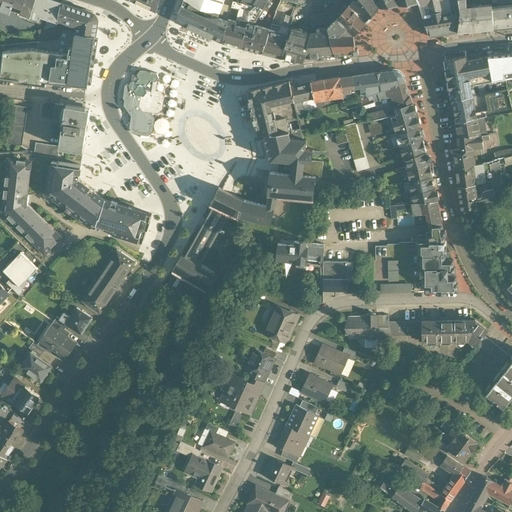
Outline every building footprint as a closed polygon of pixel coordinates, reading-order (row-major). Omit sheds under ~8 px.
[(0,0),(0,10),(9,14),(10,11),(13,1),(13,0),(0,0)] [(61,2),(54,0),(23,0),(23,4),(13,1),(10,11),(31,17),(30,20),(37,23),(39,16),(57,22),(57,20),(61,2)] [(131,0),(150,9),(151,0),(131,0)] [(151,0),(150,9),(156,12),(159,0),(151,0)] [(183,0),(180,9),(179,9),(175,20),(203,33),(207,22),(214,24),(217,18),(219,13),(219,12),(222,4),(223,3),(222,3),(223,0),(183,0)] [(256,0),(252,7),(250,10),(247,21),(254,23),(261,10),(262,10),(268,0),(256,0)] [(348,5),(345,8),(343,6),(337,0),(325,14),(325,21),(327,28),(328,32),(332,50),(333,50),(334,56),(356,52),(353,35),(366,21),(348,5)] [(352,0),(352,1),(348,5),(366,21),(370,16),(379,7),(375,0),(352,0)] [(416,0),(417,3),(418,4),(417,4),(429,38),(451,34),(448,16),(442,17),(438,1),(442,0),(416,0)] [(450,0),(454,15),(460,14),(457,0),(450,0)] [(492,6),(466,7),(465,0),(457,0),(460,14),(462,33),(493,30),(492,9),(492,6)] [(66,4),(61,2),(57,20),(63,22),(66,4)] [(240,3),(233,2),(231,7),(242,10),(244,4),(240,3)] [(91,12),(66,4),(63,22),(70,24),(75,25),(74,33),(94,35),(96,21),(95,21),(91,14),(91,12)] [(242,10),(239,23),(236,22),(235,25),(246,27),(247,21),(250,10),(252,7),(244,4),(242,10)] [(511,6),(492,9),(493,30),(511,28),(511,6)] [(454,15),(448,16),(451,34),(462,33),(460,14),(454,15)] [(285,31),(271,27),(269,30),(261,53),(280,58),(280,57),(287,35),(289,30),(293,18),(288,16),(286,16),(282,27),(286,28),(285,31)] [(214,24),(207,22),(203,33),(217,40),(222,42),(227,22),(223,20),(217,18),(214,24)] [(236,22),(228,20),(227,22),(222,42),(241,47),(246,27),(235,25),(236,22)] [(254,23),(247,21),(246,27),(241,47),(261,53),(269,30),(254,25),(254,23)] [(311,22),(310,33),(328,32),(327,28),(325,21),(311,22)] [(39,43),(51,42),(56,29),(39,30),(39,43)] [(56,29),(51,42),(57,41),(62,31),(62,30),(56,29)] [(310,35),(289,30),(287,35),(280,57),(302,63),(304,58),(310,35)] [(74,33),(62,31),(57,41),(51,42),(50,52),(47,72),(54,72),(68,72),(69,72),(74,33)] [(328,32),(310,33),(310,35),(304,58),(320,57),(334,56),(333,50),(332,50),(328,32)] [(94,35),(74,33),(69,72),(89,69),(94,35)] [(31,72),(34,50),(5,52),(4,61),(0,77),(29,81),(31,72)] [(47,72),(50,52),(34,50),(31,72),(47,72)] [(511,56),(488,58),(491,83),(505,81),(511,79),(511,56)] [(465,57),(444,61),(446,72),(445,72),(448,93),(449,93),(452,103),(472,99),(484,96),(507,90),(505,81),(491,83),(488,58),(465,62),(465,57)] [(69,72),(68,72),(54,72),(52,83),(86,87),(89,69),(69,72)] [(131,128),(134,133),(146,134),(151,131),(153,119),(149,115),(146,114),(147,110),(157,112),(161,109),(163,97),(160,93),(153,93),(155,82),(159,78),(157,74),(140,71),(137,75),(139,79),(137,82),(132,81),(126,87),(125,105),(133,116),(131,128)] [(393,71),(358,76),(360,88),(361,98),(366,96),(371,95),(372,95),(389,88),(388,86),(404,83),(402,77),(401,75),(399,74),(397,72),(395,72),(393,71)] [(29,81),(52,83),(54,72),(47,72),(31,72),(29,81)] [(352,77),(339,79),(342,98),(343,103),(352,101),(352,100),(351,94),(350,90),(354,89),(352,77)] [(339,78),(324,80),(326,89),(327,89),(328,100),(342,98),(339,79),(339,78)] [(324,80),(310,83),(314,98),(315,102),(328,100),(327,89),(326,89),(324,80)] [(289,82),(247,91),(258,136),(264,135),(288,132),(286,122),(299,119),(298,117),(297,114),(294,103),(291,87),(290,87),(289,82)] [(310,83),(291,87),(294,103),(303,101),(314,98),(310,83)] [(404,83),(388,86),(389,88),(372,95),(371,95),(373,102),(377,101),(378,104),(380,103),(381,105),(387,104),(387,105),(393,103),(396,102),(410,98),(409,97),(408,97),(404,83)] [(511,111),(507,90),(484,96),(487,111),(489,117),(511,112),(511,111)] [(410,98),(396,102),(398,108),(412,104),(410,98)] [(472,99),(452,103),(453,111),(473,106),(472,99)] [(303,101),(294,103),(297,114),(304,113),(301,104),(303,101)] [(392,122),(417,115),(414,103),(412,104),(398,108),(389,110),(391,116),(392,122)] [(53,121),(63,123),(65,106),(56,104),(53,121)] [(89,109),(66,105),(65,106),(63,123),(59,147),(82,151),(84,142),(85,131),(89,109)] [(473,106),(453,111),(455,123),(483,118),(489,117),(487,111),(475,114),(473,106)] [(24,108),(12,107),(6,144),(19,146),(24,108)] [(374,107),(364,109),(365,115),(376,113),(374,107)] [(376,113),(365,115),(367,121),(391,116),(389,110),(376,113)] [(395,132),(420,125),(417,115),(392,122),(395,132)] [(483,118),(455,123),(458,139),(486,136),(483,118)] [(380,120),(371,124),(375,136),(385,132),(380,120)] [(355,124),(343,127),(345,132),(356,129),(355,124)] [(419,128),(396,135),(399,147),(423,140),(419,128)] [(356,129),(345,132),(345,135),(347,138),(358,135),(356,129)] [(311,162),(312,151),(305,150),(306,141),(303,141),(301,131),(288,132),(264,135),(270,161),(282,162),(303,164),(304,161),(311,162)] [(345,135),(335,138),(337,146),(348,143),(347,138),(345,135)] [(358,135),(347,138),(348,143),(348,144),(360,141),(358,135)] [(499,135),(488,136),(490,147),(501,146),(499,135)] [(458,139),(458,150),(451,151),(454,169),(473,166),(478,166),(476,159),(473,159),(472,150),(490,147),(488,136),(486,136),(458,139)] [(423,140),(399,147),(403,160),(426,153),(423,140)] [(360,141),(348,144),(350,150),(361,146),(360,141)] [(59,147),(36,144),(34,155),(57,159),(59,147)] [(361,146),(350,150),(351,156),(363,152),(361,146)] [(511,150),(503,152),(494,155),(496,161),(499,160),(504,159),(511,156),(511,150)] [(363,152),(351,156),(353,161),(365,158),(363,152)] [(426,153),(405,159),(407,169),(417,166),(417,169),(429,165),(428,162),(430,161),(431,160),(430,157),(429,156),(427,156),(426,153)] [(31,161),(8,158),(2,212),(45,253),(61,237),(28,203),(31,161)] [(365,158),(353,161),(355,167),(366,164),(364,159),(365,158)] [(491,164),(482,165),(478,166),(473,166),(475,181),(475,186),(491,184),(493,184),(491,171),(500,169),(499,160),(496,161),(491,164)] [(280,174),(269,173),(267,196),(269,196),(269,197),(268,200),(266,207),(244,201),(218,188),(210,204),(213,206),(184,257),(181,255),(172,270),(173,271),(173,270),(208,291),(208,292),(217,277),(200,266),(229,214),(237,218),(270,226),(275,202),(276,197),(312,201),(313,189),(320,190),(321,179),(323,163),(311,162),(304,161),(303,164),(282,162),(282,165),(280,165),(279,169),(281,170),(280,174)] [(80,166),(52,162),(47,192),(92,226),(142,242),(151,215),(105,201),(79,180),(80,166)] [(366,164),(355,167),(357,172),(368,169),(366,164)] [(429,165),(417,169),(417,166),(407,169),(406,169),(409,182),(432,178),(429,165)] [(473,166),(454,169),(456,189),(475,186),(475,181),(473,166)] [(500,169),(491,171),(493,184),(494,183),(502,181),(503,181),(500,169)] [(432,178),(409,182),(411,194),(434,190),(432,178)] [(502,181),(494,183),(493,184),(491,184),(493,191),(504,188),(502,181)] [(475,186),(456,189),(458,204),(459,204),(459,207),(460,207),(462,212),(471,209),(485,206),(497,202),(493,191),(482,194),(481,199),(477,200),(475,186)] [(434,190),(411,194),(413,204),(437,202),(434,190)] [(413,204),(411,204),(414,216),(426,215),(429,227),(441,226),(437,202),(413,204)] [(429,234),(425,234),(425,236),(418,236),(418,239),(415,240),(415,244),(416,246),(417,246),(418,257),(419,256),(446,256),(447,255),(445,247),(444,247),(443,234),(429,234)] [(298,247),(277,245),(276,261),(296,264),(296,267),(304,268),(304,265),(305,265),(306,261),(307,248),(306,248),(306,244),(298,243),(298,247)] [(415,244),(398,244),(399,245),(387,246),(387,247),(375,248),(376,261),(388,260),(398,259),(415,257),(418,257),(417,246),(416,246),(415,244)] [(307,248),(306,261),(323,263),(324,249),(307,248)] [(117,251),(108,263),(91,288),(83,300),(99,311),(112,293),(111,293),(120,280),(121,281),(133,262),(117,251)] [(21,252),(3,270),(11,278),(20,287),(38,268),(21,252)] [(448,260),(447,255),(446,256),(419,256),(418,257),(415,257),(417,270),(419,269),(420,272),(418,273),(418,278),(420,277),(422,288),(425,288),(430,288),(430,293),(441,292),(457,292),(457,284),(455,284),(455,278),(453,278),(453,274),(454,274),(454,268),(452,268),(452,260),(448,260)] [(398,259),(388,260),(388,285),(374,285),(374,293),(410,293),(410,285),(398,285),(398,259)] [(493,259),(489,262),(495,270),(499,268),(493,259)] [(347,263),(323,263),(323,292),(347,292),(347,263)] [(20,287),(11,278),(6,283),(19,295),(24,290),(20,287)] [(0,285),(0,302),(9,293),(0,285)] [(274,306),(260,300),(253,316),(269,323),(272,317),(270,316),(274,306)] [(297,315),(274,305),(274,306),(270,316),(272,317),(269,323),(265,333),(285,342),(297,315)] [(92,318),(76,308),(70,317),(64,313),(60,319),(59,319),(66,323),(67,325),(81,334),(92,318)] [(66,323),(59,319),(60,319),(56,317),(53,321),(64,329),(65,329),(67,325),(66,323)] [(375,341),(374,318),(357,318),(357,321),(346,321),(346,340),(365,339),(365,349),(375,349),(375,341)] [(389,336),(389,328),(382,328),(382,318),(374,318),(375,341),(389,341),(389,336)] [(64,329),(53,321),(50,326),(65,337),(69,332),(65,329),(64,329)] [(475,321),(421,322),(421,323),(422,336),(422,342),(468,341),(475,347),(483,336),(487,331),(475,321)] [(422,336),(421,323),(389,324),(389,328),(389,336),(422,336)] [(65,337),(50,326),(46,332),(48,333),(43,340),(41,339),(40,340),(52,348),(65,357),(74,343),(65,337)] [(511,360),(511,358),(483,336),(476,346),(506,369),(511,360)] [(52,348),(40,340),(37,345),(49,353),(52,348)] [(37,345),(33,342),(28,349),(32,351),(36,353),(34,355),(49,365),(54,357),(49,353),(37,345)] [(322,346),(314,363),(338,373),(345,358),(346,356),(342,354),(322,346)] [(274,357),(255,348),(247,364),(250,366),(267,374),(267,373),(269,372),(271,368),(270,366),(274,357)] [(344,348),(342,354),(346,356),(345,358),(351,360),(355,353),(344,348)] [(49,365),(34,355),(36,353),(32,351),(20,367),(42,382),(47,375),(45,373),(50,366),(49,365)] [(511,360),(506,369),(485,395),(503,409),(511,397),(511,360)] [(267,374),(250,366),(247,373),(250,374),(262,380),(263,381),(267,374)] [(24,377),(15,371),(12,376),(20,381),(24,377)] [(247,380),(233,373),(221,399),(237,406),(227,429),(230,423),(232,422),(238,425),(244,410),(250,412),(254,402),(252,401),(260,386),(247,380)] [(262,380),(250,374),(247,380),(260,386),(262,380)] [(332,384),(310,374),(302,390),(324,400),(332,384)] [(25,387),(14,379),(3,396),(14,403),(25,387)] [(352,386),(339,380),(336,388),(349,393),(352,386)] [(39,396),(25,387),(14,403),(19,407),(27,413),(39,396)] [(318,407),(303,399),(300,406),(315,413),(318,407)] [(300,406),(296,404),(286,424),(309,435),(319,415),(315,413),(300,406)] [(27,413),(19,407),(15,413),(23,420),(27,413)] [(323,414),(318,425),(322,427),(327,417),(323,414)] [(23,431),(8,421),(3,430),(1,433),(15,443),(23,431)] [(219,426),(209,421),(206,427),(211,429),(216,432),(219,426)] [(238,425),(232,422),(230,423),(227,429),(234,433),(238,425)] [(309,435),(286,424),(276,445),(285,449),(295,454),(295,453),(300,443),(304,445),(309,435)] [(476,444),(454,428),(450,434),(454,437),(451,441),(452,442),(448,448),(464,460),(471,451),(476,444)] [(235,441),(216,432),(211,429),(204,444),(228,455),(235,441)] [(438,430),(434,436),(432,434),(428,440),(430,442),(436,446),(445,435),(438,430)] [(15,443),(1,433),(0,434),(0,455),(5,459),(15,443)] [(201,450),(181,440),(177,449),(193,456),(194,453),(198,455),(201,450)] [(410,446),(407,453),(421,461),(425,454),(410,446)] [(446,455),(433,446),(426,457),(430,460),(433,462),(434,460),(440,464),(446,455)] [(295,454),(285,449),(282,455),(293,461),(296,462),(300,455),(295,453),(295,454)] [(198,455),(194,453),(193,456),(186,470),(200,476),(196,483),(211,489),(222,466),(198,455)] [(463,467),(446,455),(440,464),(440,465),(454,474),(457,476),(463,467)] [(291,466),(271,457),(271,458),(265,471),(264,471),(264,472),(284,482),(284,481),(281,479),(284,474),(287,476),(291,467),(291,466)] [(429,474),(405,459),(398,470),(408,476),(422,485),(424,482),(427,478),(429,474)] [(296,462),(293,461),(291,466),(291,467),(307,475),(310,469),(296,462)] [(408,476),(398,470),(395,467),(393,471),(405,479),(408,476)] [(463,467),(457,476),(454,474),(452,477),(462,484),(470,472),(463,467)] [(178,481),(160,473),(156,481),(174,490),(176,487),(176,486),(178,481)] [(462,484),(452,477),(447,483),(457,490),(462,484)] [(493,483),(482,477),(478,485),(488,491),(493,483)] [(416,499),(387,478),(381,487),(412,509),(415,511),(423,501),(417,497),(416,499)] [(438,487),(427,478),(424,482),(436,490),(438,487)] [(511,484),(506,481),(502,488),(511,493),(511,491),(511,484)] [(451,501),(440,493),(436,490),(424,482),(422,485),(422,486),(427,488),(426,489),(431,493),(430,495),(439,502),(447,507),(450,503),(451,501)] [(457,490),(447,483),(440,493),(451,501),(457,490)] [(502,488),(493,483),(488,491),(488,492),(509,504),(511,499),(511,493),(502,488)] [(275,494),(256,485),(248,502),(249,503),(245,511),(282,511),(288,500),(275,494)] [(488,491),(478,485),(476,489),(486,495),(488,492),(488,491)] [(204,499),(176,486),(176,487),(182,490),(174,507),(172,506),(168,511),(165,511),(160,509),(159,510),(163,511),(195,511),(197,509),(199,510),(204,499)] [(292,492),(279,486),(275,494),(288,500),(292,492)] [(420,489),(430,495),(431,493),(426,489),(427,488),(422,486),(420,489)] [(486,495),(476,489),(474,492),(484,498),(486,495)] [(320,501),(326,505),(333,495),(326,491),(320,501)] [(474,492),(463,511),(484,511),(478,509),(484,498),(474,492)] [(436,506),(424,499),(423,501),(415,511),(401,511),(400,511),(443,511),(444,511),(436,506)] [(447,507),(439,502),(436,506),(444,511),(447,507)]
